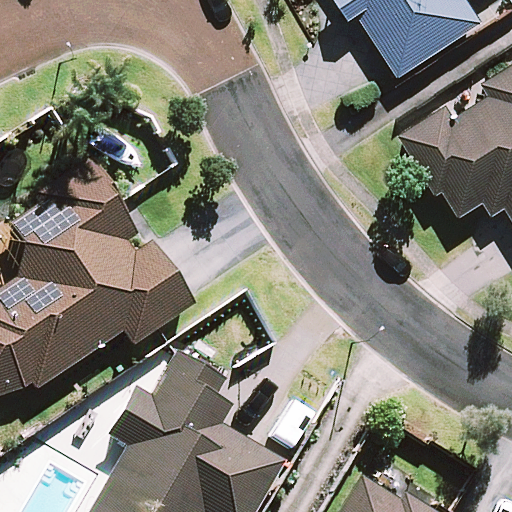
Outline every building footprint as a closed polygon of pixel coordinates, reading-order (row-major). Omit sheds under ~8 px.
[(327,0),(342,21),(352,14),(394,77),(477,23),(461,0),(327,0)] [(511,60),(476,83),(485,97),(452,118),(443,105),(398,134),(452,219),(479,202),(489,217),(501,209),(511,226),(511,60)] [(10,283),(0,289),(0,398),(17,394),(26,388),(30,394),(116,337),(125,351),(187,309),(145,246),(129,257),(121,244),(129,239),(116,220),(119,218),(82,163),(31,198),(36,206),(2,229),(16,249),(10,283)] [(219,384),(170,356),(145,401),(127,391),(100,439),(119,450),(83,511),(250,511),(278,463),(214,427),(224,409),(210,401),(219,384)] [(393,504),(355,480),(334,511),(422,511),(397,496),(393,504)]
